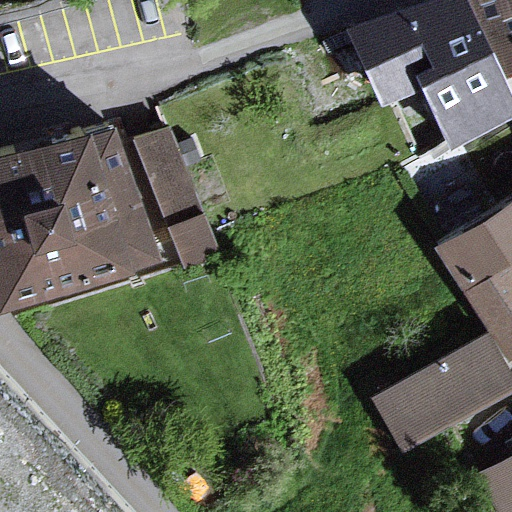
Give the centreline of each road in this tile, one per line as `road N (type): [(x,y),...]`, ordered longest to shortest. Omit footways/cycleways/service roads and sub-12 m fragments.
road 1 (residential): [(0,97),(196,59),(365,0)]
road 2 (residential): [(0,343),(156,511)]
